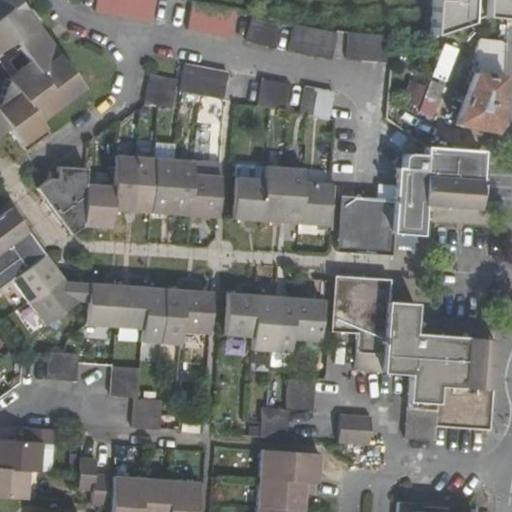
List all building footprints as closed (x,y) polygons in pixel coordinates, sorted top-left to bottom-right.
[(0,88),(0,117),(7,127),(21,146),(46,128),(41,120),(82,88),(18,0),(0,0),(0,49),(12,41),(25,60),(6,74),(3,81),(0,88)] [(154,0),(96,0),(95,9),(151,20),(154,0)] [(506,17),(506,0),(431,0),(431,31),(482,13),(506,17)] [(186,28),(229,37),(234,9),(192,1),(186,28)] [(266,16),(251,12),(245,40),(260,43),(266,16)] [(273,45),(279,18),(277,18),(266,16),(260,43),(273,45)] [(506,20),(478,18),(477,38),(483,39),(454,125),(482,131),(493,133),(502,124),(506,20)] [(288,49),(301,51),(307,24),(293,21),(288,49)] [(301,51),(315,54),(320,27),(307,24),(301,51)] [(330,57),(336,30),(320,27),(315,54),(330,57)] [(363,33),(347,32),(346,57),(361,58),(363,33)] [(363,33),(361,58),(375,59),(378,34),(363,33)] [(378,34),(375,59),(390,61),(392,35),(378,34)] [(0,49),(0,65),(6,74),(25,60),(12,41),(0,49)] [(456,49),(443,45),(432,74),(444,79),(456,49)] [(198,65),(183,62),(179,90),(183,91),(193,93),(198,65)] [(213,68),(198,65),(193,93),(199,94),(207,96),(213,68)] [(228,71),(213,68),(207,96),(223,99),(228,71)] [(150,74),(147,88),(176,94),(179,80),(150,74)] [(269,108),(274,79),(261,77),(254,105),(266,107),(269,108)] [(269,108),(284,111),(290,82),(274,79),(269,108)] [(442,86),(430,82),(418,111),(430,115),(442,86)] [(313,116),(318,88),(305,85),(299,114),(307,115),(313,116)] [(147,88),(144,102),(157,105),(172,108),(176,94),(147,88)] [(313,116),(328,119),(333,91),(318,88),(313,116)] [(350,121),(335,120),(333,147),(349,148),(350,121)] [(364,122),(350,121),(349,148),(362,149),(364,122)] [(481,149),(424,146),(423,154),(407,153),(403,157),(402,167),(394,167),(392,199),(340,195),(336,250),(350,251),(375,253),(390,254),(391,244),(392,233),(420,235),(423,205),(430,206),(448,207),(466,208),(477,209),(481,149)] [(134,156),(114,154),(112,185),(110,209),(120,210),(130,211),(134,156)] [(153,157),(134,156),(130,211),(139,212),(149,212),(153,157)] [(174,158),(153,157),(149,212),(159,213),(169,214),(174,158)] [(194,160),(174,158),(169,214),(180,214),(190,215),(193,173),(194,160)] [(280,222),(284,165),(262,164),(261,178),(258,220),(269,221),(280,222)] [(303,180),(304,167),(284,165),(280,222),(289,223),(300,224),(303,180)] [(49,177),(35,188),(45,202),(58,218),(69,233),(81,226),(84,183),(85,169),(58,167),(56,177),(49,177)] [(193,173),(190,215),(202,216),(215,217),(217,174),(193,173)] [(258,220),(261,178),(233,176),(231,219),(245,220),(258,220)] [(327,225),(330,182),(303,180),(300,224),(314,224),(327,225)] [(84,183),(81,226),(95,227),(109,228),(110,209),(112,185),(84,183)] [(0,286),(9,279),(43,253),(31,237),(17,218),(8,207),(0,212),(0,286)] [(392,233),(391,244),(407,245),(420,246),(420,235),(392,233)] [(51,264),(43,253),(9,279),(25,301),(59,275),(51,264)] [(64,280),(59,275),(25,301),(43,326),(76,301),(67,287),(63,281),(64,280)] [(404,437),(432,440),(434,426),(487,430),(494,339),(478,338),(439,335),(413,333),(415,304),(401,302),(387,301),(389,280),(372,279),(349,277),(334,276),(329,331),(357,334),(354,370),(408,375),(404,437)] [(102,283),(86,282),(84,324),(114,326),(117,284),(102,283)] [(130,285),(117,284),(114,326),(140,328),(142,286),(130,285)] [(159,342),(163,288),(152,287),(142,286),(140,328),(139,341),(159,342)] [(179,330),(183,289),(173,288),(163,288),(159,342),(178,344),(179,330)] [(196,290),(183,289),(179,330),(208,333),(211,291),(196,290)] [(250,336),(253,294),(241,293),(228,292),(224,334),(250,336)] [(269,350),(273,295),(264,295),(253,294),(250,336),(249,348),(269,350)] [(290,338),(293,297),(284,296),(273,295),(269,350),(289,351),(290,338)] [(308,298),(293,297),(290,338),(318,339),(321,299),(308,298)] [(48,352),(47,360),(46,378),(60,380),(62,353),(48,352)] [(62,353),(60,380),(76,382),(77,364),(78,354),(62,353)] [(137,367),(111,366),(110,379),(136,380),(137,367)] [(136,380),(110,379),(109,396),(133,398),(135,398),(136,380)] [(314,394),(315,381),(287,379),(286,392),(314,394)] [(313,410),(314,394),(286,392),(285,408),(288,408),(313,410)] [(161,399),(155,399),(135,398),(133,398),(132,412),(160,414),(161,399)] [(285,408),(264,407),(261,407),(260,422),(287,424),(288,408),(285,408)] [(131,427),(159,430),(160,414),(132,412),(131,427)] [(338,428),(368,431),(369,416),(339,414),(338,428)] [(200,433),(201,422),(181,421),(180,431),(200,433)] [(260,422),(259,436),(287,438),(287,424),(260,422)] [(24,441),(0,438),(0,466),(30,468),(40,469),(42,442),(53,443),(55,429),(25,427),(24,441)] [(368,445),(368,431),(338,428),(337,443),(368,445)] [(319,465),(320,452),(260,448),(255,511),(302,511),(304,493),(312,494),(313,481),(318,481),(319,465)] [(95,458),(80,457),(79,471),(77,489),(92,490),(93,473),(95,458)] [(0,494),(27,497),(30,468),(0,466),(0,494)] [(107,473),(93,473),(92,490),(91,502),(90,506),(101,506),(104,507),(107,473)] [(118,511),(122,475),(112,474),(108,511),(118,511)] [(195,511),(198,481),(122,475),(118,511),(195,511)] [(440,511),(421,510),(422,503),(397,501),(396,511),(440,511)]
